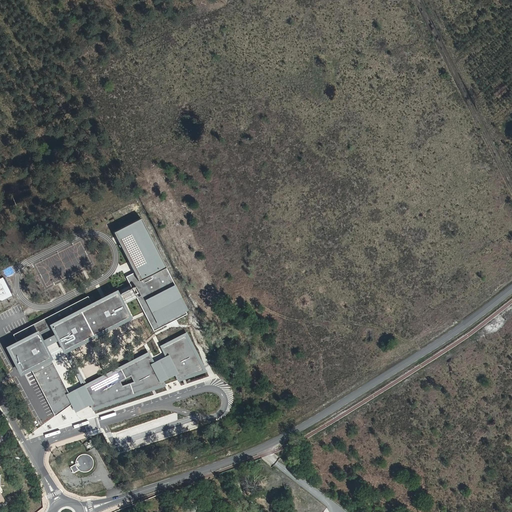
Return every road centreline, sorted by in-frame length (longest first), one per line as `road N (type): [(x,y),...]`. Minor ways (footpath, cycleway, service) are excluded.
road 1 (secondary): [(128,496),(300,428),(511,290)]
road 2 (track): [(511,181),(420,0)]
